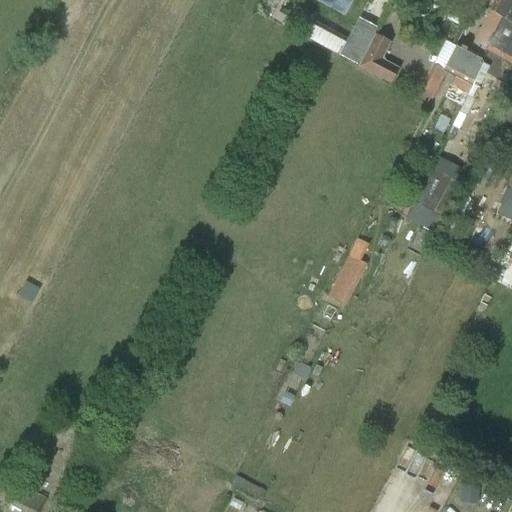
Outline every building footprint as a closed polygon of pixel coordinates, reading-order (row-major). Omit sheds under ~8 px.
[(491,38),(493,39),(501,19),(511,3),(511,0),(498,0),(490,12),(469,51),(456,45),(443,72),(456,78),(450,89),(463,95),(475,71),(491,38)] [(506,89),(511,79),(511,3),(501,19),(493,39),(491,38),(475,71),(506,89)] [(356,68),(390,86),(398,69),(380,60),(389,43),(373,35),(356,68)] [(437,157),(413,204),(441,218),(465,171),(437,157)] [(511,174),(506,187),(511,189),(511,197),(501,219),(508,222),(508,220),(511,222),(511,174)] [(353,242),(324,294),(343,305),(366,264),(355,258),(361,247),(353,242)] [(39,511),(46,499),(15,484),(5,505),(20,511),(39,511)]
